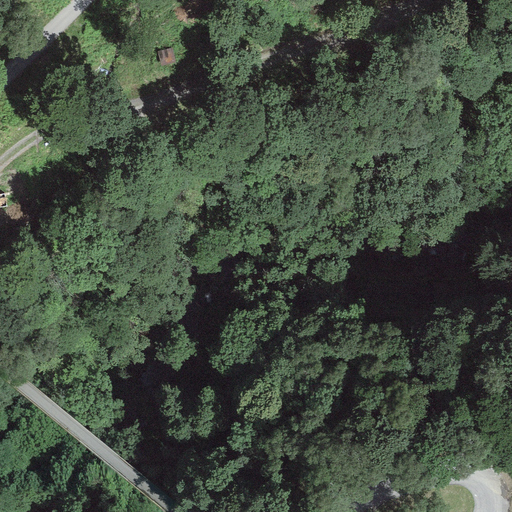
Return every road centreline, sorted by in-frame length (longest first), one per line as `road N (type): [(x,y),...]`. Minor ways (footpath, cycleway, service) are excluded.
road 1 (track): [(0,167),(59,125),(351,39),(435,0)]
road 2 (unclassified): [(0,328),(191,482),(196,511)]
road 3 (unclassified): [(313,511),(350,482),(456,438),(475,444),(494,467),(498,487),(486,511)]
